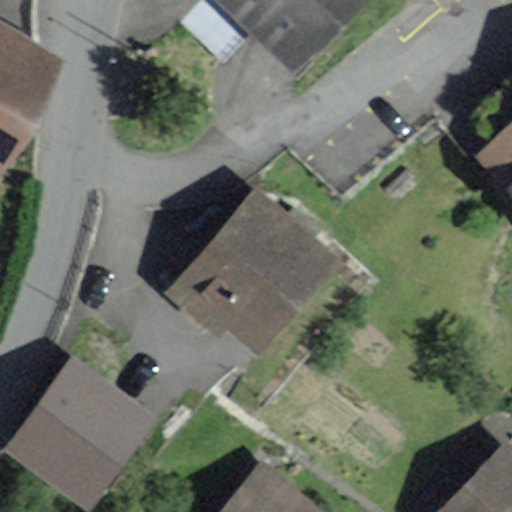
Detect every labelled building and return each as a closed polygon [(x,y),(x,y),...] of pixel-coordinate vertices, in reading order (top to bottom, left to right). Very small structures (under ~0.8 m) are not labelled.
[(359,0),(223,0),(296,67),(359,0)] [(39,43),(0,20),(0,171),(34,126),(39,43)] [(511,126),(486,148),(511,180),(511,126)] [(342,252),(256,183),(175,285),(261,353),(342,252)] [(155,413),(70,358),(11,449),(97,504),(155,413)] [(511,511),(511,453),(508,450),(449,511),(511,511)] [(325,511),(264,461),(220,511),(325,511)]
